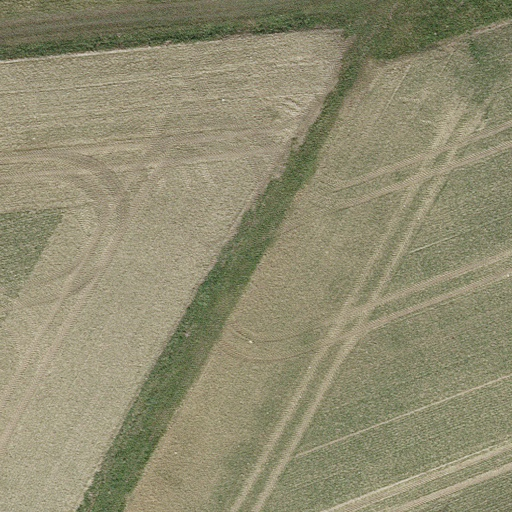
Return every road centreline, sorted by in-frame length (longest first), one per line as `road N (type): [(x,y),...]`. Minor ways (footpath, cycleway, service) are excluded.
road 1 (track): [(360,4),(90,511)]
road 2 (track): [(363,0),(0,34)]
